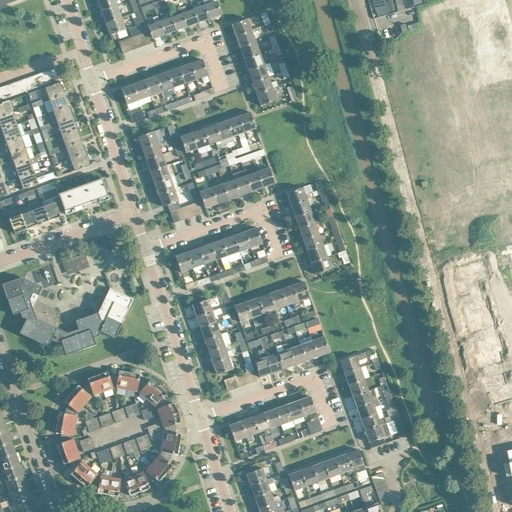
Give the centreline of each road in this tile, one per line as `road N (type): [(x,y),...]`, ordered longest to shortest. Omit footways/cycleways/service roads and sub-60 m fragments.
road 1 (residential): [(458,373),(355,0)]
road 2 (residential): [(199,417),(146,249)]
road 3 (residential): [(56,511),(0,354)]
road 4 (residential): [(199,417),(313,382),(329,426)]
road 5 (residential): [(146,249),(249,212),(264,221),(278,257)]
road 6 (residential): [(93,83),(204,47),(224,85)]
road 7 (residential): [(0,260),(133,212)]
road 8 (residential): [(133,212),(93,83)]
